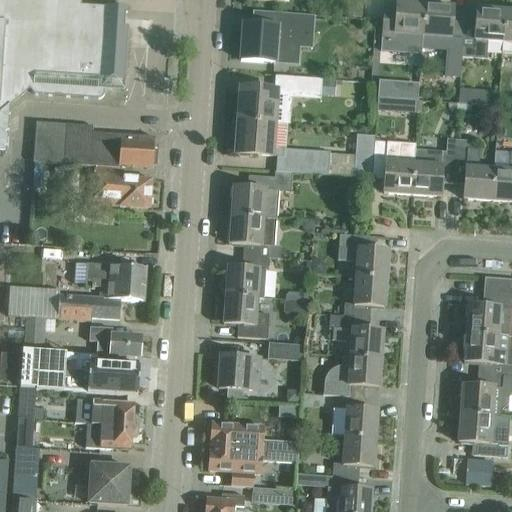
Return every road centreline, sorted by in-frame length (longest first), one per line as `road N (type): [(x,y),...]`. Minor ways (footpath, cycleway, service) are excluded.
road 1 (tertiary): [(168,511),(200,3)]
road 2 (residential): [(408,505),(424,275),(450,249),(511,253)]
